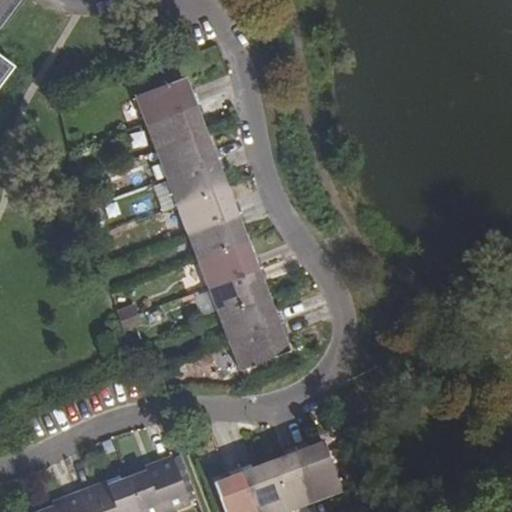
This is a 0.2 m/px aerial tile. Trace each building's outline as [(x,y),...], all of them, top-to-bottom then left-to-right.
[(0,0),(0,87),(15,68),(0,56),(0,0)] [(179,82),(184,93),(188,90),(184,80),(179,82)] [(135,98),(145,125),(195,107),(191,97),(188,90),(184,93),(179,82),(135,98)] [(145,125),(156,153),(200,136),(196,124),(200,122),(195,107),(145,125)] [(196,124),(200,136),(205,134),(200,122),(196,124)] [(200,136),(204,147),(209,145),(205,134),(200,136)] [(156,153),(167,181),(216,162),(211,152),(209,145),(204,147),(200,136),(156,153)] [(167,181),(177,207),(221,190),(217,180),(222,177),(216,162),(167,181)] [(217,180),(221,190),(226,188),(222,177),(217,180)] [(221,190),(225,202),(230,200),(226,188),(221,190)] [(177,207),(189,237),(236,217),(233,207),(230,200),(225,202),(221,190),(177,207)] [(189,237),(198,261),(242,245),(237,235),(243,233),(236,217),(189,237)] [(237,235),(242,245),(247,243),(243,233),(237,235)] [(242,245),(246,258),(252,256),(247,243),(242,245)] [(198,261),(209,291),(258,271),(254,262),(252,256),(246,258),(242,245),(198,261)] [(209,291),(219,317),(263,301),(258,291),(264,289),(261,282),(258,271),(209,291)] [(258,291),(263,301),(269,299),(264,289),(258,291)] [(263,301),(267,313),(272,310),(269,299),(263,301)] [(219,317),(230,344),(278,326),(274,314),(272,310),(267,313),(263,301),(219,317)] [(135,306),(116,311),(121,332),(140,328),(135,306)] [(230,344),(240,371),(283,354),(279,343),(284,341),(282,335),(278,326),(230,344)] [(279,343),(283,354),(288,353),(284,341),(279,343)] [(315,448),(318,454),(329,449),(327,444),(315,448)] [(298,455),(316,504),(345,493),(329,449),(318,454),(315,448),(307,452),(298,455)] [(273,470),(287,511),(292,511),(316,504),(298,455),(288,458),(282,461),(284,467),(273,470)] [(128,480),(139,511),(168,511),(190,504),(173,461),(156,467),(157,470),(128,480)] [(271,465),(273,470),(284,467),(282,461),(271,465)] [(259,469),(260,475),(273,470),(271,465),(259,469)] [(243,475),(256,511),(287,511),(273,470),(260,475),(259,469),(253,472),(243,475)] [(217,491),(224,511),(256,511),(243,475),(233,479),(227,481),(229,486),(217,491)] [(80,496),(86,511),(139,511),(128,480),(98,493),(97,490),(80,496)] [(215,486),(217,491),(229,486),(227,481),(215,486)] [(47,511),(86,511),(80,496),(64,502),(65,506),(47,511)]
